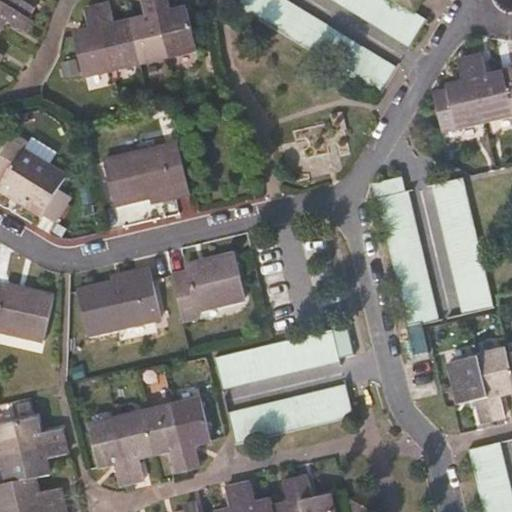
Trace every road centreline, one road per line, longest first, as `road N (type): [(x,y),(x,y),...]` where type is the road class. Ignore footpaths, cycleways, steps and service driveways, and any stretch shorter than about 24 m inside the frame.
road 1 (residential): [(349,199),(67,263),(0,228)]
road 2 (residential): [(454,511),(443,460),(398,404),(349,199)]
road 3 (residential): [(485,0),(349,199)]
